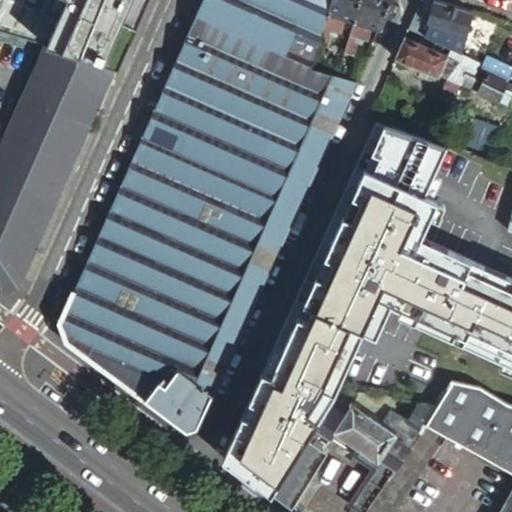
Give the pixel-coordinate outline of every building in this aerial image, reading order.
[(0,0),(0,31),(43,45),(118,67),(147,0),(0,0)] [(198,427),(357,81),(334,74),(311,65),(312,61),(287,49),(293,36),(317,46),(318,45),(327,10),(329,0),(202,0),(58,323),(65,343),(184,431),(198,427)] [(329,0),(327,10),(318,45),(328,48),(332,35),(336,36),(337,30),(341,31),(345,18),(354,21),(361,0),(329,0)] [(380,30),(392,0),(361,0),(354,21),(342,53),(352,56),(357,42),(360,43),(361,38),(366,39),(371,27),(380,30)] [(411,20),(408,27),(415,31),(460,48),(472,11),(437,0),(432,0),(428,21),(411,20)] [(490,59),(486,67),(508,78),(511,69),(511,49),(481,34),(473,51),(490,59)] [(287,49),(312,61),(317,46),(293,36),(287,49)] [(447,56),(404,37),(394,58),(438,77),(439,76),(461,87),(462,84),(500,102),(509,83),(477,69),(479,65),(450,51),(447,56)] [(118,67),(43,45),(39,52),(0,142),(0,293),(21,288),(118,67)] [(458,147),(476,154),(486,122),(468,116),(458,147)] [(368,117),(214,454),(270,496),(336,388),(364,326),(377,332),(389,306),(511,360),(511,274),(420,234),(436,198),(423,193),(445,143),(368,117)] [(486,122),(476,154),(511,166),(511,148),(494,143),(499,128),(486,122)] [(511,405),(508,404),(491,393),(481,387),(451,380),(449,384),(439,403),(436,407),(425,425),(449,439),(511,474),(511,405)] [(357,392),(336,388),(270,496),(290,511),(327,453),(322,450),(328,441),(330,442),(335,432),(360,448),(355,457),(372,469),(379,474),(373,483),(366,478),(350,503),(362,511),(365,511),(386,484),(408,451),(410,449),(392,436),(402,422),(404,419),(389,409),(378,423),(349,403),(357,392)] [(378,423),(389,409),(396,399),(357,392),(349,403),(378,423)] [(425,425),(436,407),(420,403),(405,425),(420,435),(425,425)] [(420,435),(405,425),(402,422),(392,436),(410,449),(420,435)] [(422,461),(408,451),(386,484),(399,493),(422,461)] [(372,469),(366,478),(373,483),(379,474),(372,469)] [(511,511),(511,488),(498,511),(511,511)]
